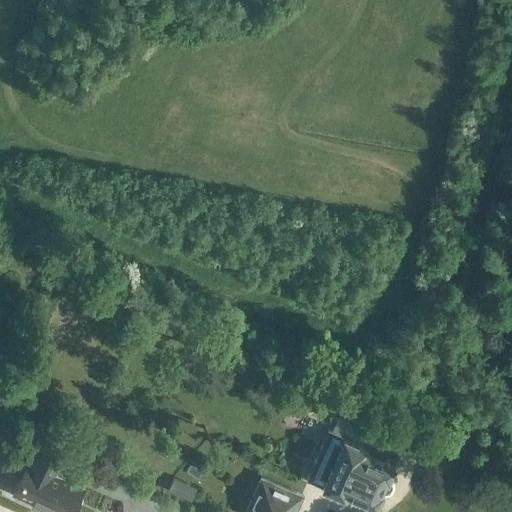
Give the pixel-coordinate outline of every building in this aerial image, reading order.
[(99,273),(54,254),(47,271),(67,280),(61,292),(86,303),(99,273)] [(346,434),(344,433),(343,435),(339,434),(319,479),(348,492),(347,494),(355,498),(356,494),(376,503),(382,489),(385,490),(387,489),(389,488),(392,486),(392,483),(392,481),(391,478),(388,475),(395,461),(384,456),(387,449),(366,440),(365,443),(355,438),(356,435),(347,432),(346,434)] [(46,511),(48,508),(55,511),(69,511),(82,486),(53,473),(60,460),(35,449),(35,450),(14,441),(3,465),(22,474),(14,493),(33,502),(31,505),(46,511)] [(175,475),(172,483),(194,492),(197,485),(175,475)] [(245,511),(295,511),(303,495),(262,477),(245,511)]
